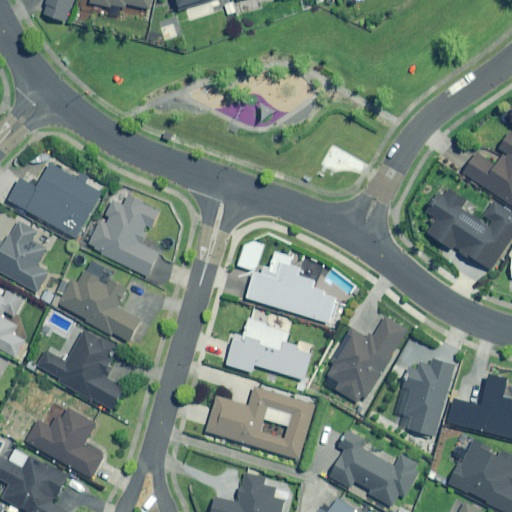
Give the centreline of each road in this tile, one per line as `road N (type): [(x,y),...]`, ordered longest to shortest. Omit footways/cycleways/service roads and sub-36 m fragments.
road 1 (residential): [(153,444),(228,185)]
road 2 (residential): [(361,234),(417,134),(452,97),(511,57)]
road 3 (tertiary): [(228,185),(123,146),(49,90)]
road 4 (tertiary): [(511,331),(446,306),(361,234)]
road 5 (tertiary): [(361,234),(228,185)]
